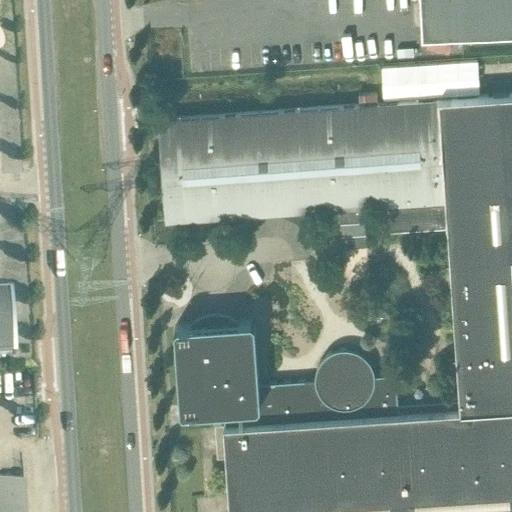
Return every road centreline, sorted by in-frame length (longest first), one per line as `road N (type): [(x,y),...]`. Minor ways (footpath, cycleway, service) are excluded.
road 1 (secondary): [(42,0),(77,511)]
road 2 (secondary): [(138,511),(103,0)]
